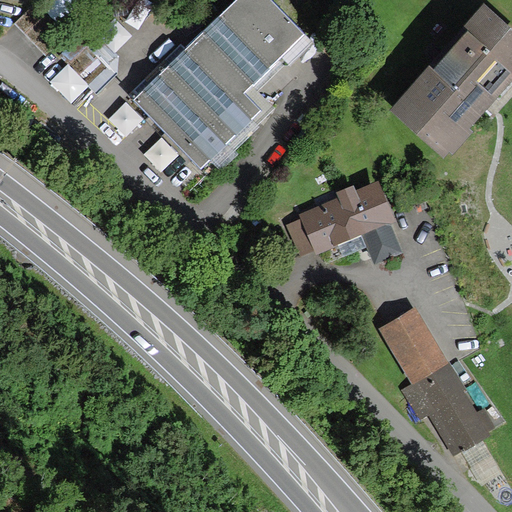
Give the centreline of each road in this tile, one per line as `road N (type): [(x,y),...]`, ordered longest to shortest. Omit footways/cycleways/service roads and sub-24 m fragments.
road 1 (trunk): [(353,511),(214,358),(0,180)]
road 2 (trunk): [(0,214),(161,352),(313,511)]
